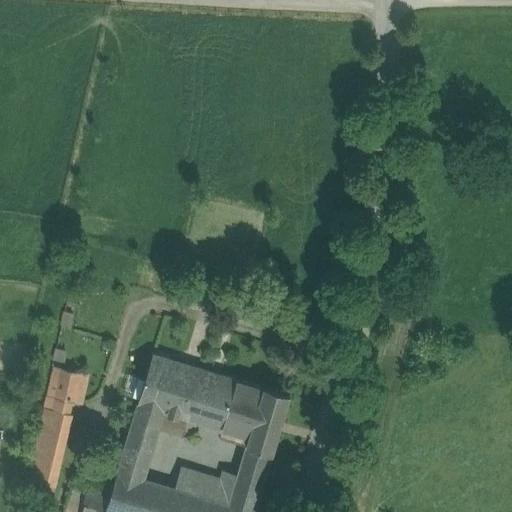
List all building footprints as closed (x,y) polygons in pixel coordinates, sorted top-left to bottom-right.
[(212,426),(227,374),(153,352),(109,498),(105,511),(254,511),(264,479),(239,471),(230,504),(175,487),(145,478),(160,429),(165,412),(189,419),(212,426)] [(48,394),(74,401),(82,402),(88,375),(54,367),(48,394)] [(290,393),(265,386),(250,437),(248,446),(273,452),(290,393)] [(55,484),(74,401),(48,394),(28,479),(33,480),(55,484)] [(185,432),(189,419),(165,412),(160,429),(180,435),(185,432)] [(243,458),(268,465),(273,452),(248,446),(243,458)] [(239,471),(264,479),(268,465),(243,458),(239,471)] [(230,504),(239,471),(222,466),(219,478),(180,466),(175,487),(230,504)] [(51,502),(55,484),(33,480),(29,496),(51,502)] [(89,507),(96,509),(105,511),(109,498),(93,492),(89,507)]
